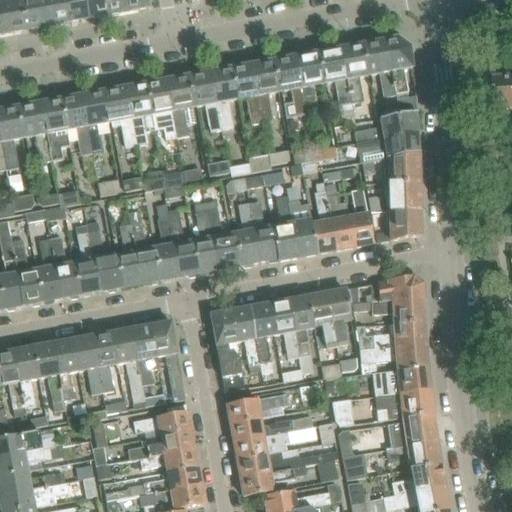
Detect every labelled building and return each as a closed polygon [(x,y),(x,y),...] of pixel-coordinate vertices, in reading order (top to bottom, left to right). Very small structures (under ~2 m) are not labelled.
[(20,34),(22,32),(25,31),(20,1),(18,1),(9,3),(8,0),(0,0),(0,17),(3,35),(12,34),(14,35),(20,34)] [(37,31),(39,29),(47,27),(42,0),(23,0),(22,0),(20,1),(25,31),(29,31),(31,32),(37,31)] [(42,0),(47,27),(56,26),(58,27),(64,26),(66,24),(68,23),(63,0),(42,0)] [(63,0),(68,23),(69,23),(71,25),(77,24),(79,21),(87,20),(83,0),(63,0)] [(104,19),(106,17),(108,16),(105,0),(83,0),(87,20),(96,18),(99,20),(104,19)] [(105,0),(108,16),(109,16),(112,18),(118,17),(119,14),(128,13),(125,0),(105,0)] [(125,0),(128,13),(137,11),(139,13),(145,12),(146,9),(148,9),(146,0),(125,0)] [(399,41),(385,43),(395,93),(406,92),(404,70),(412,70),(410,48),(399,41)] [(395,98),(385,43),(377,45),(374,43),(368,44),(367,46),(363,47),(369,77),(370,77),(379,75),(383,100),(395,98)] [(350,106),(351,106),(362,104),(363,103),(359,79),(367,77),(369,77),(363,47),(360,48),(357,46),(351,47),(350,49),(340,51),(350,106)] [(350,106),(340,51),(332,53),(330,51),(324,52),(322,54),(317,55),(323,86),(326,85),(334,84),(338,108),(350,106)] [(305,58),(295,59),(306,116),(318,113),(313,87),(323,86),(317,55),(315,56),(313,54),(308,55),(307,55),(305,58)] [(279,78),(275,78),(278,93),(282,93),(290,91),(295,118),(306,116),(295,59),(287,61),(285,59),(279,60),(277,63),(276,63),(279,78)] [(261,66),(251,67),(263,123),(273,121),(269,95),(278,93),(275,78),(279,78),(276,63),(273,63),(271,64),(268,62),(262,63),(261,66)] [(263,123),(251,67),(243,69),(240,67),(234,68),(233,71),(231,71),(237,101),(246,99),(251,125),(263,123)] [(228,103),(237,101),(231,71),(230,71),(227,70),(221,71),(220,73),(211,75),(221,131),(233,129),(228,103)] [(221,131),(211,75),(202,76),(200,75),(194,76),(192,78),(191,78),(193,93),(190,94),(193,109),(205,107),(210,133),(221,131)] [(511,77),(493,79),(496,111),(511,109),(511,77)] [(175,81),(166,83),(177,139),(188,137),(186,128),(196,126),(193,109),(190,94),(193,93),(191,78),(187,79),(185,79),(183,78),(177,79),(175,81)] [(149,84),(148,86),(146,86),(154,132),(163,130),(165,142),(177,139),(166,83),(158,84),(155,83),(149,84)] [(135,89),(125,90),(136,147),(147,145),(145,134),(154,132),(146,86),(145,87),(142,85),(136,86),(135,89)] [(108,109),(105,110),(107,125),(111,124),(112,130),(121,128),(125,149),(136,147),(125,90),(117,92),(115,90),(114,90),(109,91),(107,94),(105,94),(108,109)] [(90,97),(81,98),(91,155),(103,153),(99,133),(109,131),(107,125),(105,110),(108,109),(105,94),(102,95),(100,95),(98,93),(92,94),(90,97)] [(91,155),(81,98),(73,100),(70,98),(64,99),(63,102),(60,102),(66,132),(75,130),(80,157),(83,174),(94,172),(91,155)] [(356,145),(416,133),(415,98),(407,99),(396,101),(398,109),(399,117),(385,119),(379,120),(381,129),(354,134),(356,145)] [(50,104),(42,105),(52,162),(62,160),(61,151),(69,149),(66,132),(60,102),(59,102),(57,101),(51,102),(50,104)] [(22,109),(18,110),(24,140),(26,140),(35,138),(40,164),(52,162),(42,105),(32,107),(29,106),(23,107),(22,109)] [(350,106),(338,108),(342,127),(354,125),(350,106)] [(6,110),(4,112),(0,113),(0,130),(7,171),(18,169),(13,142),(22,140),(24,140),(18,110),(15,110),(12,109),(6,110)] [(398,109),(384,111),(385,119),(399,117),(398,109)] [(417,155),(416,133),(356,145),(359,165),(388,160),(417,155)] [(336,160),(334,149),(320,151),(322,158),(323,163),(336,160)] [(269,157),(271,167),(288,164),(290,160),(289,153),(269,157)] [(302,153),(293,155),(295,168),(301,167),(305,166),(302,153)] [(385,185),(418,185),(417,155),(388,160),(388,171),(385,171),(385,185)] [(272,172),(271,167),(269,157),(248,161),(249,166),(251,175),(272,172)] [(229,175),(229,170),(227,162),(207,166),(209,179),(229,175)] [(374,176),(372,163),(362,165),(364,177),(374,176)] [(305,166),(301,167),(302,176),(316,173),(314,164),(305,166)] [(251,175),(249,166),(229,170),(229,175),(230,179),(251,175)] [(302,176),(301,167),(295,168),(290,169),(291,178),(302,176)] [(183,173),(185,183),(202,180),(200,170),(183,173)] [(340,173),(342,181),(353,179),(352,171),(340,173)] [(141,176),(142,179),(144,191),(144,194),(163,190),(165,190),(163,177),(162,172),(141,176)] [(186,187),(185,183),(183,173),(163,177),(165,190),(165,191),(184,188),(186,187)] [(262,177),(264,187),(284,183),(282,173),(262,177)] [(324,184),(342,181),(340,173),(322,176),(324,184)] [(245,180),(246,190),(264,187),(262,177),(245,180)] [(126,194),(144,191),(142,179),(121,183),(123,192),(126,194)] [(227,193),(246,190),(245,180),(230,183),(226,187),(227,193)] [(97,185),(99,199),(116,196),(119,191),(118,182),(97,185)] [(317,256),(336,253),(326,199),(326,195),(324,185),(316,187),(318,195),(314,195),(315,201),(320,224),(312,226),(317,256)] [(389,199),(389,213),(420,212),(418,185),(385,185),(386,200),(389,199)] [(165,190),(163,190),(164,195),(165,200),(185,196),(184,191),(184,188),(165,191),(165,190)] [(355,218),(349,219),(354,249),(372,246),(362,192),(351,194),(355,218)] [(58,196),(60,206),(61,210),(63,209),(79,206),(77,193),(58,196)] [(34,206),(32,195),(12,199),(13,204),(15,214),(31,211),(34,206)] [(44,209),(60,206),(58,196),(37,200),(38,205),(44,209)] [(351,234),(349,219),(346,205),(338,206),(336,197),(335,197),(326,199),(336,253),(354,249),(351,234)] [(281,225),(273,227),(279,263),(298,260),(287,203),(287,198),(276,200),(281,225)] [(368,200),(370,214),(380,212),(377,198),(368,200)] [(298,260),(317,256),(312,226),(310,220),(308,205),(299,207),(298,201),(287,203),(298,260)] [(216,202),(206,203),(208,212),(219,271),(225,270),(227,273),(233,271),(234,268),(238,268),(232,234),(223,236),(216,202)] [(201,240),(193,241),(198,275),(200,275),(202,277),(208,276),(209,273),(219,271),(208,212),(206,203),(194,206),(201,240)] [(260,203),(249,205),(260,264),(267,262),(269,265),(279,263),(273,227),(265,228),(260,203)] [(0,220),(16,218),(15,214),(13,204),(0,206),(0,220)] [(243,232),(232,234),(238,268),(242,267),(245,269),(250,268),(252,265),(260,264),(249,205),(239,207),(243,232)] [(162,247),(154,248),(160,282),(162,282),(164,284),(170,283),(171,280),(179,279),(167,213),(166,207),(155,209),(162,247)] [(64,213),(63,209),(61,210),(45,212),(47,220),(47,223),(65,220),(64,213)] [(179,279),(187,277),(189,280),(195,278),(196,275),(198,275),(193,241),(184,243),(179,211),(167,213),(179,279)] [(27,224),(47,220),(45,212),(26,216),(27,224)] [(389,212),(386,212),(387,227),(390,227),(390,233),(390,243),(421,237),(420,212),(389,213),(389,212)] [(140,213),(128,216),(130,226),(140,286),(149,284),(151,286),(157,285),(159,282),(160,282),(154,248),(147,250),(140,213)] [(14,312),(15,308),(23,307),(12,248),(8,223),(0,224),(0,245),(6,276),(0,276),(0,300),(2,311),(6,310),(8,313),(14,312)] [(97,224),(87,225),(87,226),(99,293),(107,292),(109,294),(115,293),(116,290),(118,290),(120,289),(114,256),(112,256),(104,257),(99,232),(97,224)] [(82,262),(73,263),(80,297),(82,296),(84,299),(90,298),(91,295),(99,293),(87,226),(76,228),(77,236),(82,262)] [(116,255),(114,256),(120,289),(122,289),(124,289),(126,291),(132,290),(134,287),(140,286),(130,226),(120,228),(125,254),(116,255)] [(61,300),(69,299),(71,301),(77,300),(78,297),(80,297),(73,263),(66,265),(61,239),(50,241),(61,300)] [(23,241),(11,243),(12,248),(23,307),(31,306),(33,308),(39,307),(40,304),(42,304),(36,270),(28,272),(23,241)] [(53,302),(61,300),(50,241),(39,243),(44,269),(36,270),(42,304),(44,303),(46,306),(52,305),(53,302)] [(413,279),(370,287),(371,304),(423,301),(422,286),(413,279)] [(358,289),(349,291),(349,293),(351,304),(358,304),(358,289)] [(350,322),(345,292),(325,295),(335,349),(347,347),(342,323),(350,322)] [(325,295),(307,298),(313,329),(320,328),(324,351),(335,349),(325,295)] [(313,329),(307,298),(288,302),(299,360),(301,371),(302,376),(312,374),(310,364),(305,332),(313,331),(313,329)] [(392,315),(393,326),(424,325),(423,301),(371,304),(358,304),(351,304),(353,314),(372,312),(372,316),(392,315)] [(287,362),(299,360),(288,302),(268,306),(274,338),(282,337),(287,362)] [(268,306),(248,309),(260,374),(261,380),(273,378),(272,372),(266,340),(274,338),(268,306)] [(260,374),(248,309),(230,313),(236,345),(244,344),(249,376),(260,374)] [(210,316),(224,395),(244,391),(238,357),(236,345),(230,313),(210,316)] [(151,327),(156,360),(165,358),(171,391),(162,392),(163,396),(164,405),(185,402),(171,324),(151,327)] [(355,328),(359,351),(425,347),(424,325),(393,326),(393,336),(374,337),(365,337),(364,328),(355,328)] [(158,371),(156,360),(151,327),(131,331),(141,388),(152,386),(149,372),(158,371)] [(131,331),(112,334),(118,367),(126,365),(132,397),(135,411),(145,409),(143,399),(141,388),(131,331)] [(110,368),(118,367),(112,334),(92,338),(103,396),(114,394),(110,368)] [(71,342),(77,374),(88,373),(92,398),(103,396),(92,338),(71,342)] [(69,376),(77,374),(71,342),(52,345),(63,403),(73,401),(69,376)] [(52,345),(33,349),(39,381),(48,380),(53,412),(64,410),(63,403),(52,345)] [(425,347),(359,351),(360,364),(361,377),(370,376),(377,375),(376,363),(395,362),(396,373),(427,369),(425,347)] [(31,383),(39,381),(33,349),(14,352),(24,409),(35,407),(31,383)] [(14,352),(0,354),(0,388),(9,387),(13,411),(24,409),(14,352)] [(356,360),(338,363),(339,366),(341,375),(353,374),(357,370),(356,360)] [(341,376),(339,366),(320,369),(323,382),(323,381),(333,380),(341,379),(341,376)] [(377,375),(370,376),(373,399),(375,399),(430,392),(427,369),(396,373),(377,375)] [(302,380),(302,376),(301,371),(281,375),(283,384),(302,380)] [(333,380),(323,381),(326,394),(335,393),(333,380)] [(316,388),(298,391),(302,409),(323,405),(321,392),(316,388)] [(402,421),(402,423),(433,418),(432,417),(430,392),(375,399),(377,412),(387,411),(388,423),(402,421)] [(284,393),(226,404),(229,425),(260,420),(284,416),(282,409),(287,408),(284,393)] [(163,396),(143,399),(145,409),(165,405),(164,405),(163,396)] [(106,416),(126,412),(125,403),(104,407),(105,412),(106,416)] [(345,403),(331,405),(335,427),(340,429),(348,428),(345,403)] [(4,412),(0,412),(0,436),(9,435),(4,412)] [(106,416),(105,412),(85,415),(86,421),(87,423),(107,420),(106,416)] [(157,420),(133,424),(135,435),(159,431),(160,438),(190,433),(187,414),(157,420)] [(66,419),(67,425),(86,421),(85,415),(66,419)] [(260,420),(229,425),(233,445),(287,436),(313,431),(311,418),(285,423),(261,427),(260,420)] [(385,439),(386,452),(437,443),(433,418),(402,423),(403,425),(404,436),(385,439)] [(46,420),(30,423),(32,431),(48,428),(46,420)] [(87,428),(90,444),(92,451),(102,449),(106,449),(102,425),(87,428)] [(334,446),(331,428),(318,430),(321,448),(331,447),(334,446)] [(352,457),(348,432),(340,433),(337,437),(341,459),(350,458),(352,457)] [(130,463),(140,461),(194,451),(190,433),(160,438),(162,446),(128,452),(130,463)] [(39,434),(0,440),(0,459),(49,451),(55,450),(53,439),(40,441),(39,434)] [(289,445),(287,436),(233,445),(236,463),(281,455),(286,454),(285,446),(289,445)] [(408,463),(410,472),(440,466),(437,443),(386,452),(388,465),(408,463)] [(81,457),(93,454),(92,451),(90,444),(79,446),(81,457)] [(102,449),(92,451),(93,454),(94,462),(95,469),(105,468),(102,449)] [(49,451),(0,459),(0,478),(28,474),(43,471),(42,463),(51,462),(49,451)] [(167,475),(197,469),(194,451),(140,461),(142,471),(166,467),(167,475)] [(281,455),(236,463),(240,480),(300,470),(298,462),(298,459),(282,461),(281,455)] [(336,455),(298,462),(300,470),(303,469),(316,467),(325,466),(334,464),(338,464),(336,455)] [(352,476),(350,458),(341,459),(344,477),(352,476)] [(334,464),(325,466),(328,484),(337,482),(334,464)] [(445,488),(440,466),(410,472),(411,480),(391,484),(394,498),(445,488)] [(105,505),(123,501),(200,488),(197,469),(167,475),(168,482),(145,486),(128,489),(128,491),(104,496),(105,505)] [(303,469),(300,470),(240,480),(243,499),(273,493),(272,485),(295,481),(295,479),(305,477),(303,469)] [(28,474),(0,478),(0,496),(66,485),(64,475),(29,481),(28,474)] [(95,499),(92,481),(81,482),(85,500),(95,499)] [(66,485),(0,496),(0,503),(1,511),(25,511),(34,510),(55,506),(54,498),(70,495),(68,485),(66,485)] [(346,488),(350,507),(365,504),(360,485),(346,488)] [(170,511),(174,511),(204,506),(200,488),(123,501),(125,511),(149,508),(153,507),(153,511),(170,511)] [(445,488),(394,498),(365,504),(350,507),(350,511),(386,511),(396,510),(417,505),(418,511),(436,511),(449,509),(445,488)] [(263,499),(265,511),(291,511),(321,507),(330,505),(328,494),(295,500),(294,494),(294,493),(263,499)]
